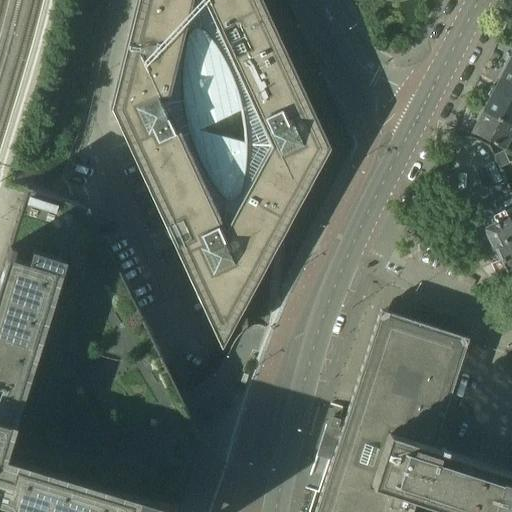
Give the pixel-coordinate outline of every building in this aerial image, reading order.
[(135,0),(109,106),(220,346),(271,251),(280,236),(281,232),(329,145),(261,0),(135,0)] [(511,56),(511,58),(509,57),(503,67),(511,71),(511,56)] [(500,79),(495,90),(511,98),(511,71),(503,67),(498,78),(500,79)] [(511,98),(495,90),(489,101),(487,100),(482,109),(511,125),(511,98)] [(511,134),(511,125),(482,109),(476,120),(479,122),(473,133),(504,149),(511,134)] [(511,191),(506,181),(488,190),(494,200),(475,209),(477,214),(476,215),(482,227),(484,226),(494,246),(491,247),(497,260),(491,263),(498,277),(504,274),(504,275),(508,274),(511,272),(511,191)] [(0,511),(3,511),(179,511),(184,497),(197,455),(201,440),(180,395),(89,205),(83,203),(29,186),(29,189),(0,280),(0,511)] [(314,511),(411,511),(416,498),(461,511),(511,511),(511,470),(433,445),(468,337),(380,308),(314,511)]
